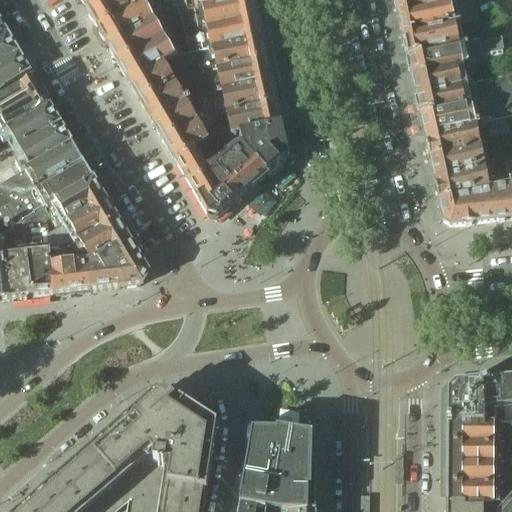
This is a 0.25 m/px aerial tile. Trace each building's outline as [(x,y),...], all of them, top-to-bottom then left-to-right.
[(78,0),(86,13),(108,0),(78,0)] [(96,31),(150,0),(108,0),(86,13),(96,31)] [(107,49),(152,23),(152,22),(165,15),(158,0),(150,0),(96,31),(107,49)] [(252,2),(251,0),(173,0),(177,16),(180,16),(252,2)] [(451,0),(393,0),(397,17),(453,5),(451,0)] [(260,43),(252,2),(180,16),(188,58),(260,43)] [(453,5),(397,17),(402,38),(457,26),(453,5)] [(152,23),(107,49),(117,67),(162,41),(152,23)] [(457,26),(402,38),(407,60),(462,48),(457,26)] [(0,64),(17,55),(6,35),(0,38),(0,64)] [(162,41),(117,67),(128,85),(170,62),(174,61),(162,41)] [(489,42),(462,48),(407,60),(411,80),(467,67),(493,62),(489,42)] [(269,85),(260,43),(188,58),(174,61),(187,102),(269,85)] [(20,91),(33,82),(17,55),(0,64),(0,100),(19,89),(20,91)] [(187,102),(174,61),(170,62),(128,85),(151,124),(187,102)] [(467,67),(411,80),(415,99),(472,87),(467,67)] [(511,122),(511,78),(472,87),(415,99),(424,141),(475,130),(511,122)] [(33,82),(20,91),(25,99),(22,101),(19,101),(0,112),(0,133),(0,134),(4,132),(48,107),(46,104),(48,103),(42,93),(40,94),(33,82)] [(279,130),(274,106),(269,85),(187,102),(151,124),(174,165),(192,153),(206,144),(230,139),(242,137),(278,129),(278,130),(279,130)] [(48,107),(4,132),(0,134),(0,140),(3,145),(12,141),(17,150),(59,126),(48,107)] [(59,126),(17,150),(24,161),(15,166),(20,174),(23,172),(27,170),(70,145),(59,126)] [(278,129),(242,137),(230,139),(265,179),(282,164),(285,161),(285,156),(279,130),(278,130),(278,129)] [(475,130),(424,141),(429,162),(479,151),(475,130)] [(192,153),(204,175),(210,185),(231,208),(265,179),(230,139),(206,144),(192,153)] [(70,145),(27,170),(23,172),(35,191),(81,164),(70,145)] [(479,151),(429,162),(433,184),(484,173),(479,151)] [(210,185),(204,175),(192,153),(174,165),(207,221),(211,223),(215,222),(231,208),(210,185)] [(81,164),(35,191),(45,210),(54,205),(92,182),(81,164)] [(484,173),(433,184),(437,202),(488,192),(484,173)] [(92,182),(54,205),(65,224),(103,201),(92,182)] [(511,186),(488,192),(437,202),(442,225),(449,229),(511,221),(511,186)] [(103,201),(65,224),(76,243),(115,221),(103,201)] [(51,299),(47,269),(41,222),(47,220),(42,211),(19,225),(20,234),(28,301),(51,299)] [(115,221),(76,243),(89,265),(89,264),(127,242),(115,221)] [(20,234),(0,236),(0,250),(6,304),(28,301),(20,234)] [(89,264),(89,265),(85,265),(88,294),(139,288),(146,274),(127,242),(89,264)] [(85,265),(47,269),(51,299),(88,294),(85,265)] [(511,509),(511,382),(453,389),(453,390),(450,390),(448,393),(448,395),(447,396),(446,507),(485,508),(511,509)] [(202,511),(215,431),(202,429),(207,421),(174,400),(173,402),(165,393),(147,408),(143,404),(18,511),(79,511),(137,463),(170,468),(167,486),(161,485),(161,487),(165,501),(164,507),(158,507),(158,508),(158,511),(202,511)] [(319,433),(320,413),(280,411),(279,431),(319,433)] [(248,447),(247,453),(311,464),(311,438),(276,432),(275,434),(259,434),(251,434),(248,447)] [(241,493),(238,509),(255,511),(314,511),(315,464),(311,464),(247,453),(243,478),(241,493)]
